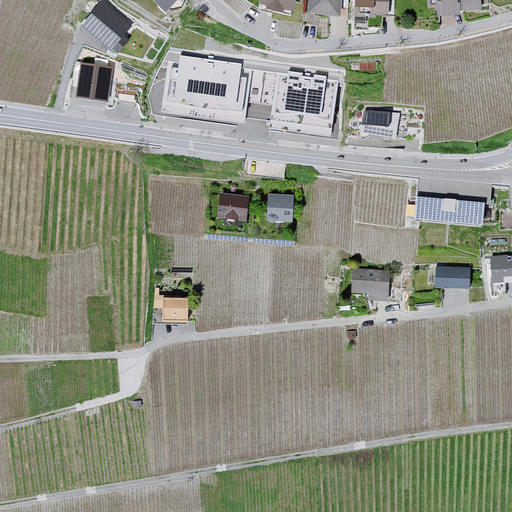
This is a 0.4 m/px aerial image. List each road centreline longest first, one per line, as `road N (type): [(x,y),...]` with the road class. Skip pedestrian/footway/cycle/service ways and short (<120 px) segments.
road 1 (track): [(511,422),(0,504)]
road 2 (tertiary): [(0,114),(213,146),(511,171)]
road 3 (residential): [(157,344),(511,305)]
road 4 (residential): [(511,20),(453,37),(294,49),(247,32),(207,0)]
road 5 (track): [(0,426),(112,398),(125,390),(136,354)]
road 6 (track): [(0,359),(136,354),(157,344)]
